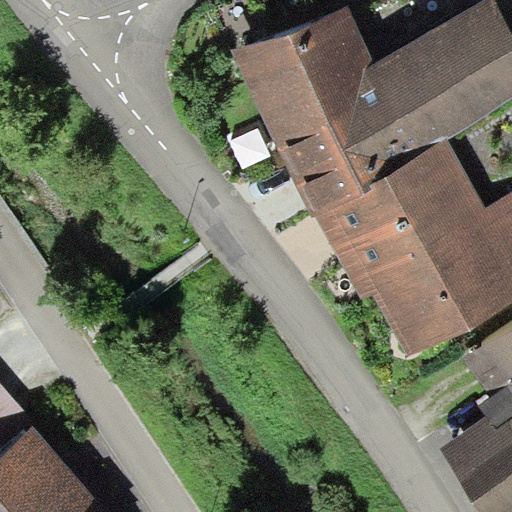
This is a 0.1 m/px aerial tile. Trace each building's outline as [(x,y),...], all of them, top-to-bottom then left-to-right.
[(511,20),(502,2),(501,0),(480,0),(377,60),(371,48),(346,0),(233,54),(312,214),(318,212),(382,179),(377,170),(447,130),(511,96),(511,20)] [(511,0),(505,0),(502,2),(511,20),(511,0)] [(382,179),(318,212),(362,299),(374,292),(411,353),(511,296),(511,193),(487,206),(447,130),(377,170),(382,179)] [(511,511),(511,323),(463,357),(490,396),(479,404),(487,415),(440,446),(485,511),(511,511)] [(0,434),(32,409),(0,374),(0,434)] [(0,511),(70,511),(96,492),(99,489),(32,409),(0,434),(0,511)] [(112,511),(96,492),(70,511),(112,511)]
